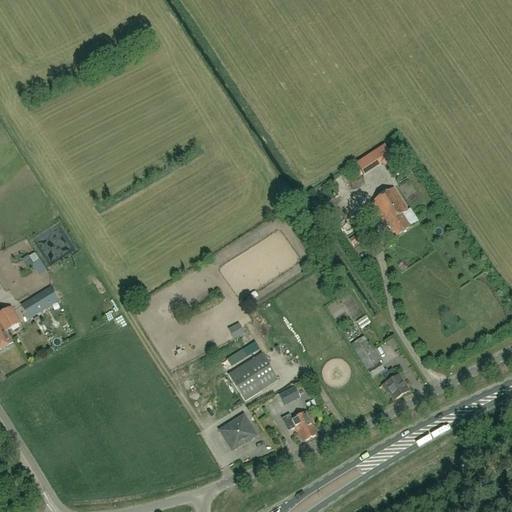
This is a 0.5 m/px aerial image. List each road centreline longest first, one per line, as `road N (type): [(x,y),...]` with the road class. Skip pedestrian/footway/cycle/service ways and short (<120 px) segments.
road 1 (unclassified): [(200,493),(355,431),(511,353)]
road 2 (trunk): [(511,384),(426,424),(279,511)]
road 3 (trunk): [(313,511),(511,391)]
